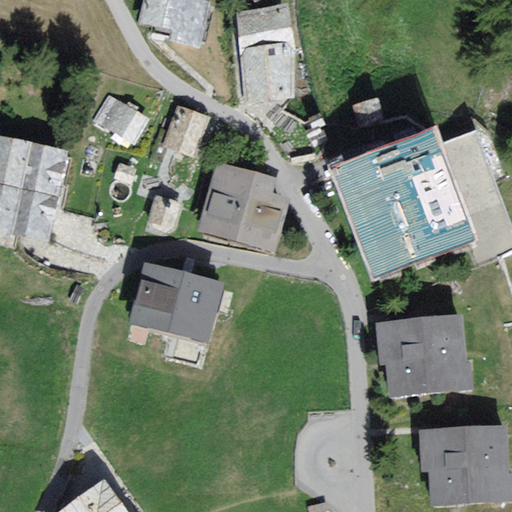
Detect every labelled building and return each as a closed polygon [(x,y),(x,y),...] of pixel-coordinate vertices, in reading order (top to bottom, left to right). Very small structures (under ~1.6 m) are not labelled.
[(144,0),(140,25),(171,31),(169,43),(201,49),(209,3),(195,0),(144,0)] [(288,6),(236,10),(242,106),(295,102),(288,6)] [(106,97),(92,122),(135,145),(149,120),(106,97)] [(210,116),(177,105),(162,146),(196,158),(210,116)] [(69,153),(0,137),(0,232),(49,243),(69,153)] [(438,139),(335,176),(376,288),(480,249),(444,152),(438,139)] [(511,239),(475,140),(444,152),(480,249),(486,264),(511,254),(511,239)] [(276,184),(213,168),(195,239),(275,259),(289,206),(272,202),(276,184)] [(224,284),(143,263),(127,328),(207,348),(224,284)] [(462,314),(376,324),(380,366),(385,365),(389,398),(471,389),(467,356),(462,314)] [(506,429),(421,434),(424,477),(429,476),(431,504),(510,499),(506,429)] [(127,511),(103,479),(57,511),(127,511)]
